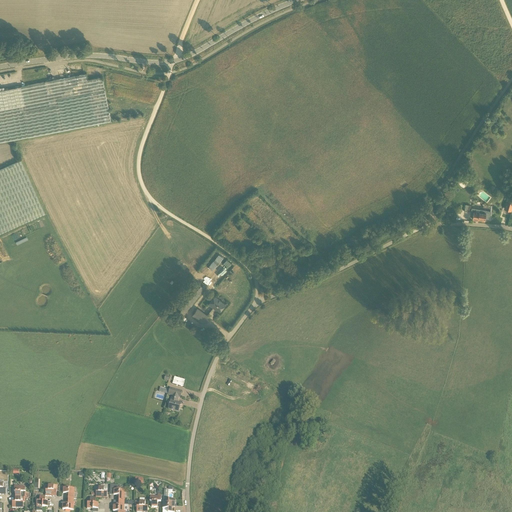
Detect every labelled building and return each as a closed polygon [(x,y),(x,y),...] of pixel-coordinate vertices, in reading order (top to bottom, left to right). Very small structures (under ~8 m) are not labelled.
[(0,142),(106,122),(111,121),(102,77),(87,80),(86,74),(5,90),(4,87),(0,88),(0,142)] [(0,234),(45,214),(21,161),(0,170),(0,234)] [(490,219),(491,212),(480,210),(479,212),(476,211),(477,209),(472,208),(472,211),(474,212),(472,219),(478,220),(485,221),(485,218),(490,219)] [(0,262),(55,237),(45,214),(0,234),(0,262)] [(206,256),(213,249),(206,243),(200,250),(206,256)] [(195,280),(172,310),(181,318),(205,288),(195,280)] [(215,296),(209,304),(214,308),(214,307),(220,311),(225,305),(215,296)] [(209,317),(207,316),(197,309),(192,316),(204,324),(209,317)] [(233,371),(230,375),(245,384),(248,380),(233,371)] [(175,377),(173,384),(183,387),(185,380),(175,377)] [(239,392),(242,387),(225,377),(222,382),(239,392)] [(172,396),(168,409),(179,412),(180,408),(182,409),(183,405),(177,403),(179,397),(180,398),(182,391),(170,388),(168,395),(172,396)] [(46,491),(45,496),(57,497),(57,491),(54,491),(54,485),(48,485),(48,491),(46,491)] [(120,485),(114,485),(110,485),(110,495),(114,495),(119,496),(119,501),(124,501),(125,490),(120,490),(120,485)] [(15,497),(25,497),(25,487),(14,486),(14,492),(16,492),(15,497)] [(96,492),(96,498),(107,498),(107,493),(104,493),(104,487),(99,487),(98,492),(96,492)] [(68,499),(74,499),(74,488),(63,488),(63,493),(68,493),(68,499)] [(150,496),(150,502),(152,502),(152,507),(157,507),(158,502),(161,502),(161,494),(158,494),(158,497),(150,496)] [(45,502),(45,496),(40,496),(40,501),(37,501),(37,511),(42,511),(42,507),(48,507),(48,502),(45,502)] [(25,503),(25,497),(15,497),(15,502),(12,502),(12,508),(23,508),(24,503),(25,503)] [(96,503),(96,498),(90,498),(90,503),(87,503),(87,509),(98,509),(98,503),(96,503)] [(74,510),(74,499),(68,499),(68,504),(63,504),(63,510),(74,510)] [(174,511),(175,500),(169,500),(168,503),(163,503),(162,511),(174,511)] [(124,511),(124,501),(119,501),(119,506),(113,506),(113,511),(118,511),(125,511),(126,511),(125,511),(124,511)] [(135,501),(135,507),(137,507),(136,511),(147,511),(148,507),(145,507),(145,501),(135,501)]
